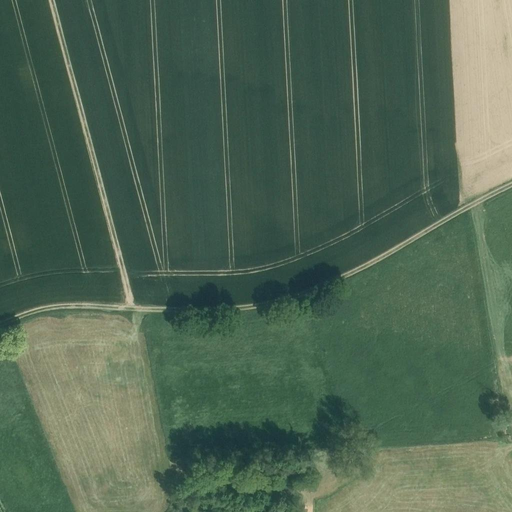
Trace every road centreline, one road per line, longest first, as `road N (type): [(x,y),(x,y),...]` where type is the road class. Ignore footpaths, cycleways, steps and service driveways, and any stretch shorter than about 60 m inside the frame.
road 1 (track): [(0,326),(46,308),(190,310),(308,296),(511,185)]
road 2 (track): [(138,310),(167,467),(238,490),(338,492)]
